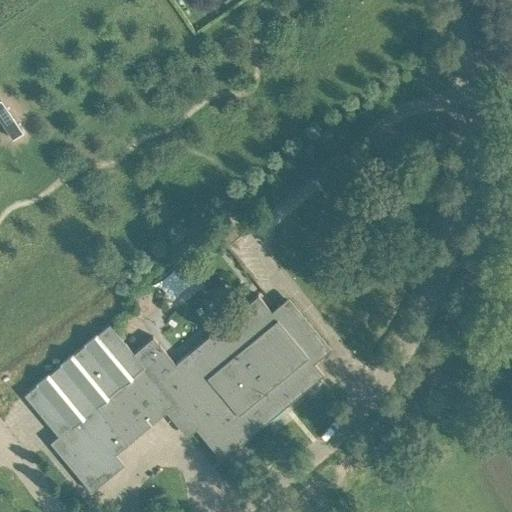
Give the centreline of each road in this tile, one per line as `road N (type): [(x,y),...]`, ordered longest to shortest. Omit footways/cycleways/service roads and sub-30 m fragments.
road 1 (residential): [(461,95),(395,110),(257,228),(261,245),(376,381)]
road 2 (residential): [(376,381),(416,323),(459,191),(461,95)]
road 3 (residential): [(230,511),(301,459),(376,381)]
road 4 (unknown): [(0,114),(40,170),(42,190),(0,243)]
